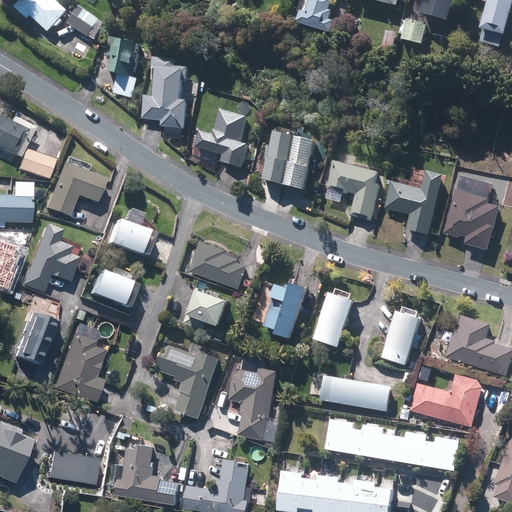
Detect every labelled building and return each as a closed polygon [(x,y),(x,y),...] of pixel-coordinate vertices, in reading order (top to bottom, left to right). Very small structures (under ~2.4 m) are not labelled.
[(68,11),(55,0),(23,0),(16,8),(29,19),(31,17),(49,32),(68,11)] [(300,12),(297,24),(330,34),(334,22),(329,21),(332,12),(328,11),(331,0),(309,0),(306,13),(300,12)] [(453,0),(424,0),(420,14),(447,22),(453,0)] [(505,36),(511,7),(511,0),(488,0),(481,30),(484,30),(481,42),(499,47),(502,35),(505,36)] [(79,7),(68,24),(89,38),(100,21),(79,7)] [(407,20),(402,40),(422,45),(427,25),(407,20)] [(140,46),(111,38),(106,56),(112,58),(109,71),(121,74),(116,93),(133,98),(138,80),(133,78),(139,56),(137,56),(140,46)] [(145,97),(143,119),(162,122),(162,127),(184,130),(188,102),(181,101),(183,79),(186,80),(187,69),(175,67),(176,61),(154,59),(152,69),(158,70),(154,98),(145,97)] [(201,132),(196,147),(224,156),(222,162),(242,167),(248,146),(240,143),(247,118),(221,110),(213,136),(201,132)] [(0,119),(0,150),(13,156),(25,132),(0,119)] [(316,143),(275,133),(263,180),(304,190),(316,143)] [(24,151),(18,170),(46,180),(53,161),(24,151)] [(379,173),(336,162),(329,190),(348,195),(348,193),(356,195),(351,217),(371,222),(381,186),(376,185),(379,173)] [(102,180),(61,165),(45,209),(69,217),(76,196),(94,203),(102,180)] [(429,235),(443,177),(427,173),(423,191),(392,183),(385,209),(411,215),(407,230),(429,235)] [(489,200),(457,190),(444,234),(460,238),(460,235),(467,237),(465,244),(488,250),(500,208),(488,204),(489,200)] [(0,197),(0,223),(28,224),(29,198),(0,197)] [(115,222),(106,245),(135,256),(144,233),(115,222)] [(59,232),(43,226),(21,285),(42,293),(48,276),(68,283),(76,259),(67,256),(69,248),(55,243),(59,232)] [(201,243),(190,273),(239,290),(247,267),(238,264),(239,261),(224,256),(226,252),(201,243)] [(99,272),(90,296),(119,307),(128,284),(99,272)] [(291,340),(307,289),(292,285),(291,288),(287,286),(287,289),(276,285),(272,298),(273,298),(264,327),(277,331),(276,335),(291,340)] [(196,291),(184,324),(203,331),(206,322),(219,327),(228,302),(196,291)] [(354,302),(330,295),(315,340),(339,348),(354,302)] [(421,321),(398,313),(383,358),(406,366),(421,321)] [(56,324),(30,315),(15,357),(37,365),(41,366),(56,324)] [(456,330),(447,357),(507,377),(511,360),(511,350),(495,345),(496,343),(486,340),(490,327),(463,318),(458,331),(456,330)] [(95,342),(73,334),(54,388),(94,403),(102,381),(94,378),(104,351),(93,347),(95,342)] [(176,411),(199,419),(220,360),(202,353),(200,358),(169,347),(166,357),(162,356),(157,370),(177,377),(175,381),(183,383),(180,391),(183,392),(176,411)] [(270,418),(278,372),(260,369),(259,374),(241,371),(234,376),(229,401),(243,403),(241,414),(244,414),(240,436),(264,440),(268,418),(270,418)] [(419,384),(411,412),(472,428),(483,388),(479,381),(457,375),(452,393),(419,384)] [(391,387),(325,376),(321,401),(387,412),(391,387)] [(331,421),(326,450),(455,472),(460,442),(437,438),(437,444),(426,442),(427,436),(407,433),(406,438),(383,435),(384,429),(363,425),(362,431),(353,430),(354,425),(331,421)] [(18,431),(0,424),(0,477),(12,482),(28,442),(15,437),(18,431)] [(495,497),(511,502),(511,440),(496,485),(499,486),(495,497)] [(119,479),(116,496),(176,506),(179,484),(161,481),(162,478),(153,476),(154,468),(151,468),(154,449),(139,446),(138,451),(128,449),(123,480),(119,479)] [(52,454),(48,478),(93,485),(97,461),(52,454)] [(189,487),(185,509),(203,511),(246,511),(248,502),(244,501),(250,465),(225,461),(222,481),(218,480),(217,489),(208,487),(208,490),(189,487)] [(284,471),(279,511),(286,511),(299,511),(300,509),(316,511),(315,511),(390,511),(393,490),(376,488),(377,483),(356,481),(356,485),(340,483),(341,479),(320,476),(319,481),(304,479),(304,474),(284,471)]
